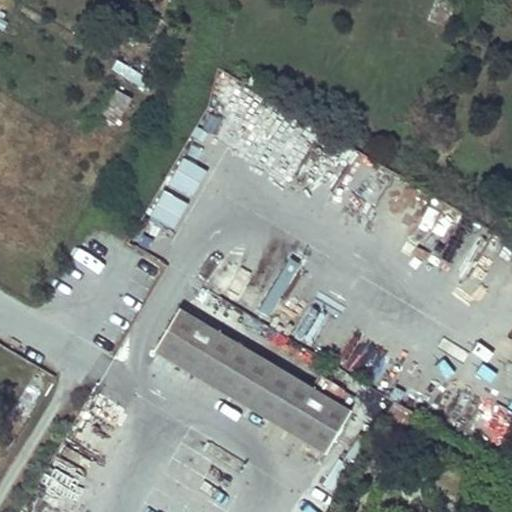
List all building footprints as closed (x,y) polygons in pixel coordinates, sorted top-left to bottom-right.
[(121,125),(132,99),(114,92),(103,117),(121,125)] [(167,187),(192,201),(207,173),(183,159),(167,187)] [(162,193),(149,221),(175,233),(187,204),(162,193)] [(349,411),(179,308),(153,351),(323,454),(349,411)] [(304,343),(320,350),(331,329),(315,321),(304,343)] [(393,401),(384,415),(405,428),(414,414),(393,401)]
